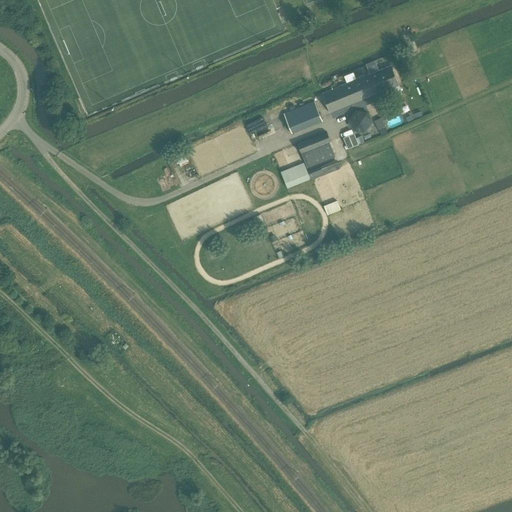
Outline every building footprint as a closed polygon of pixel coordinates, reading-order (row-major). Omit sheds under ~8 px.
[(347,84),(322,94),(330,113),(390,88),(399,85),(391,66),(379,71),(375,61),(366,65),(366,66),(369,72),(367,73),(368,75),(356,80),(354,74),(344,78),(347,84)] [(322,121),(314,101),(284,114),(292,133),(322,121)] [(356,111),(349,120),(353,131),(365,133),(372,123),(368,112),(356,111)] [(421,112),(406,119),(408,122),(422,115),(421,112)] [(381,118),(375,120),(379,129),(385,127),(381,118)] [(335,157),(330,143),(331,142),(326,132),(298,144),(308,168),(335,157)] [(354,133),(343,138),(348,149),(358,144),(364,142),(362,136),(356,138),(354,133)] [(185,151),(173,156),(177,164),(188,159),(185,151)] [(304,163),(281,172),(288,188),(310,179),(304,163)] [(337,163),(309,175),(310,179),(311,180),(312,180),(340,169),(337,163)] [(337,201),(324,206),(327,214),(341,209),(337,201)]
